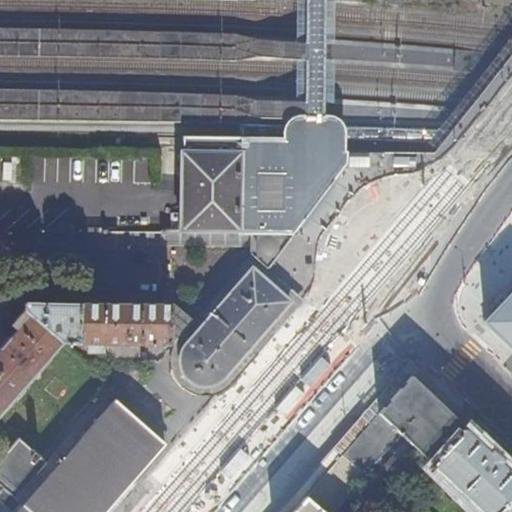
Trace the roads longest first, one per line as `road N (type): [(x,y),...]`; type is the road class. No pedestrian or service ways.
road 1 (tertiary): [(405,333),(369,361),(234,511)]
road 2 (residential): [(0,264),(159,267)]
road 3 (tertiary): [(443,308),(501,182)]
